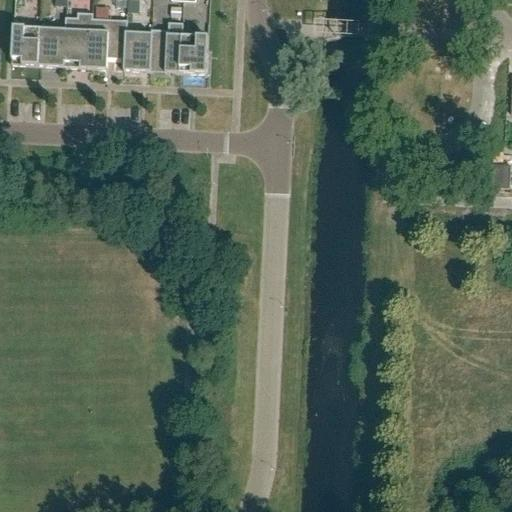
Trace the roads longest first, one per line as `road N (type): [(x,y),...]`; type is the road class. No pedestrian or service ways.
road 1 (unclassified): [(248,511),(263,474),(278,147)]
road 2 (residential): [(511,204),(398,199),(388,186),(390,152),(458,131),(479,108),(488,34)]
road 3 (residential): [(278,147),(0,132)]
road 4 (unclassified): [(278,147),(273,61),(257,0)]
